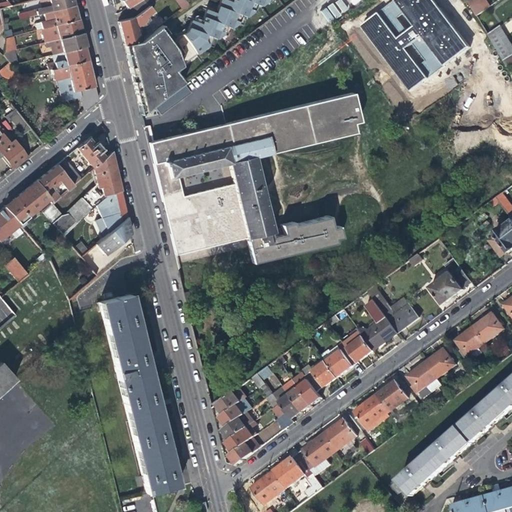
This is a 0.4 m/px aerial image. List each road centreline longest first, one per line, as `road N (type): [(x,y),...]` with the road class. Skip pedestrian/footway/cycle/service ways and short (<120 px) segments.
road 1 (tertiary): [(116,101),(214,492)]
road 2 (residential): [(214,492),(511,274)]
road 3 (residential): [(0,195),(116,101)]
